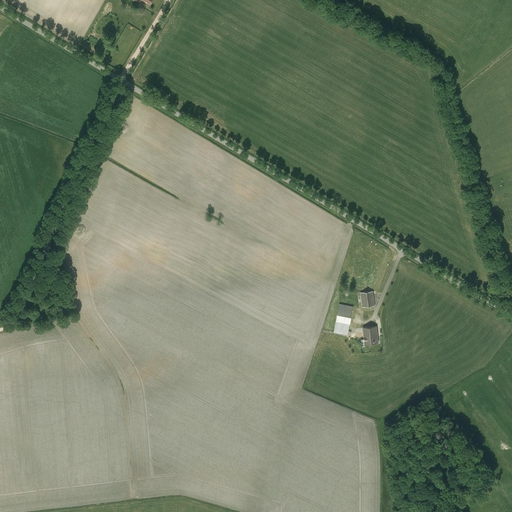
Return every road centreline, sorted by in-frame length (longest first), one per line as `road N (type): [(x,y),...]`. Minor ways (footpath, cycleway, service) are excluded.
road 1 (tertiary): [(123,82),(511,315)]
road 2 (unclassified): [(0,329),(12,322),(123,82)]
road 3 (tertiary): [(0,6),(123,82)]
